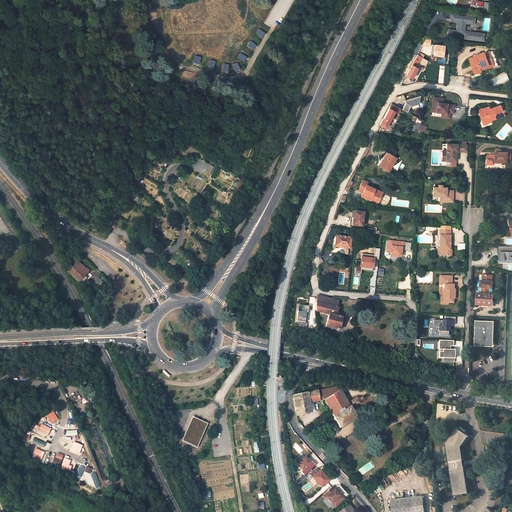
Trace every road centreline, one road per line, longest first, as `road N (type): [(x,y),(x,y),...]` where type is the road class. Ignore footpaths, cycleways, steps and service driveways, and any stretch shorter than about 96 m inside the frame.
road 1 (residential): [(511,98),(399,89),(316,249),(317,293),(402,299),(412,307),(413,352),(422,364),(465,374)]
road 2 (secondary): [(208,313),(254,242),(366,0)]
road 3 (secondary): [(358,0),(281,174),(248,234),(192,302)]
road 4 (unclassified): [(297,378),(287,396),(293,423),(372,511)]
road 5 (residential): [(471,210),(465,374)]
road 6 (residential): [(0,379),(56,385),(63,406),(53,445),(86,463)]
road 7 (secondary): [(0,344),(122,340),(154,349)]
road 8 (secondary): [(463,394),(313,357)]
road 9 (secondary): [(152,324),(0,338)]
road 10 (tertiary): [(0,161),(56,218),(105,246)]
